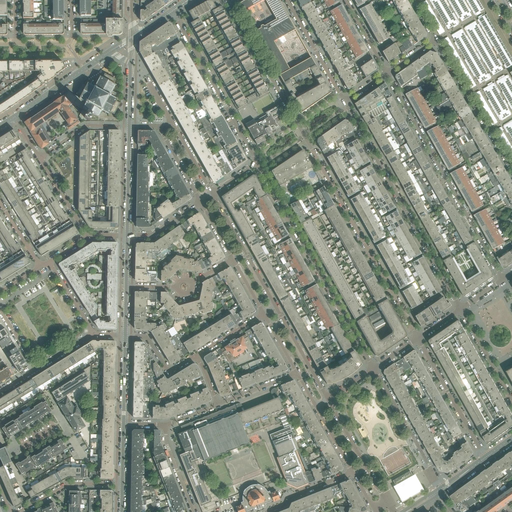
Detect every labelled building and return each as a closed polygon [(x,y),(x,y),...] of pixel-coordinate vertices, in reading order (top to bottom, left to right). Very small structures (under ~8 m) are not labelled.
[(143,21),(157,12),(151,3),(149,1),(148,0),(146,0),(144,2),(143,3),(141,3),(140,20),(143,21)] [(157,12),(173,0),(154,0),(153,1),(154,2),(151,3),(157,12)] [(269,91),(247,51),(222,6),(220,7),(219,6),(216,8),(211,0),(206,0),(188,10),(193,20),(190,22),(191,23),(189,24),(212,65),(237,110),(248,103),(245,99),(244,100),(227,69),(233,65),(230,60),(229,61),(228,59),(223,62),(222,59),(228,56),(225,51),(219,54),(198,18),(211,10),(232,47),(226,51),(228,56),(229,55),(230,57),(235,54),(237,56),(231,60),(233,64),(239,61),(257,92),(256,93),(258,98),(269,91)] [(244,0),(239,3),(239,4),(243,12),(244,11),(263,0),(264,0),(276,20),(286,14),(284,9),(278,0),(244,0)] [(340,3),(338,0),(331,0),(326,4),(328,8),(332,6),(333,7),(340,3)] [(411,8),(405,0),(394,0),(392,1),(396,8),(397,9),(400,15),(411,8)] [(91,16),(91,9),(91,2),(80,2),(80,9),(80,16),(81,16),(91,16)] [(318,14),(317,11),(322,8),(319,4),(315,6),(317,9),(316,9),(313,5),(312,6),(311,3),(301,8),(309,22),(318,17),(317,14),(318,14)] [(333,16),(344,9),(343,7),(343,8),(341,4),(334,8),(334,9),(330,12),(332,15),(330,16),(331,18),(333,17),(333,16)] [(362,14),(373,8),(372,7),(370,4),(366,6),(365,5),(358,9),(359,12),(360,12),(362,14)] [(63,16),(63,13),(63,10),(63,9),(63,7),(53,7),(53,20),(56,20),(59,20),(61,20),(62,20),(63,20),(63,17),(63,16)] [(375,12),(373,9),(375,8),(374,7),(372,7),(373,8),(362,14),(363,17),(362,17),(363,19),(375,12)] [(419,22),(415,16),(411,8),(400,15),(398,16),(401,21),(399,22),(400,24),(402,23),(404,22),(408,28),(419,22)] [(335,20),(347,14),(345,12),(344,10),(344,9),(333,16),(333,17),(335,20)] [(377,17),(377,16),(375,12),(363,19),(364,21),(365,20),(366,23),(377,17)] [(295,29),(286,14),(276,20),(264,26),(273,42),(274,42),(295,30),(295,29)] [(337,24),(349,18),(348,16),(347,16),(346,14),(347,14),(335,20),(337,24),(335,25),(336,26),(338,25),(337,24)] [(380,21),(378,17),(380,16),(379,15),(377,16),(377,17),(366,23),(368,25),(367,26),(368,27),(380,21)] [(329,29),(325,22),(323,23),(321,19),(320,19),(318,17),(309,22),(317,36),(326,31),(329,29)] [(340,29),(351,22),(350,20),(348,18),(349,18),(337,24),(338,25),(340,29)] [(122,31),(122,20),(113,20),(112,20),(107,20),(106,20),(105,20),(106,24),(106,35),(117,35),(122,31)] [(382,25),(382,24),(380,21),(368,27),(369,29),(370,29),(371,31),(382,25)] [(342,33),(354,26),(352,24),(351,22),(340,29),(342,32),(340,33),(341,34),(342,33)] [(426,34),(422,29),(419,22),(408,28),(410,33),(408,34),(409,35),(406,36),(407,38),(409,42),(412,46),(416,43),(425,37),(426,34)] [(385,29),(383,26),(384,25),(383,23),(382,24),(382,25),(371,31),(372,34),(373,36),(385,29)] [(180,42),(176,34),(170,24),(167,24),(140,43),(140,52),(144,59),(154,53),(159,50),(162,52),(173,45),(180,42)] [(289,70),(274,42),(273,42),(264,26),(263,26),(263,25),(262,25),(261,26),(260,27),(260,28),(261,28),(254,32),(255,32),(284,83),(289,80),(293,78),(305,71),(309,69),(315,65),(311,57),(310,58),(289,70)] [(344,37),(356,30),(355,28),(354,29),(353,26),(354,26),(342,33),(344,37)] [(376,40),(387,33),(385,29),(373,36),(374,37),(376,40)] [(356,30),(344,37),(346,40),(344,41),(345,43),(347,42),(347,41),(358,35),(357,33),(355,31),(356,30)] [(331,37),(328,32),(327,33),(326,31),(317,36),(325,49),(334,44),(332,42),(333,41),(331,37)] [(389,38),(387,34),(389,33),(388,32),(387,33),(376,40),(377,42),(377,43),(378,44),(389,38)] [(349,45),(361,39),(360,37),(359,37),(358,35),(347,41),(347,42),(349,45)] [(412,46),(409,42),(407,38),(404,40),(406,44),(409,48),(412,46)] [(351,49),(363,43),(362,41),(361,41),(360,39),(361,39),(349,45),(351,49),(349,50),(350,51),(352,50),(351,49)] [(404,40),(403,40),(400,42),(403,46),(405,51),(409,48),(406,44),(404,40)] [(188,56),(180,43),(174,47),(172,48),(173,50),(170,52),(173,57),(169,59),(170,61),(169,64),(170,65),(175,62),(175,61),(178,60),(179,60),(188,56)] [(354,54),(365,47),(364,45),(363,43),(351,49),(352,50),(354,54)] [(341,55),(336,46),(335,47),(334,44),(325,49),(332,63),(341,58),(340,55),(341,55)] [(400,54),(396,46),(394,44),(390,47),(396,57),(396,56),(400,54)] [(170,52),(173,50),(172,48),(174,47),(173,45),(162,52),(164,55),(165,56),(166,59),(168,58),(166,54),(170,52)] [(356,58),(367,52),(368,51),(367,49),(366,50),(365,47),(354,54),(356,58)] [(396,57),(390,47),(386,49),(392,60),(392,59),(396,57)] [(392,60),(386,49),(382,52),(388,62),(392,60)] [(437,62),(436,60),(436,58),(439,57),(437,54),(431,52),(420,60),(422,63),(423,65),(422,65),(424,68),(425,70),(423,72),(424,73),(431,69),(434,64),(437,62)] [(167,64),(165,60),(166,59),(165,56),(159,59),(157,55),(155,56),(154,53),(144,59),(151,73),(167,64)] [(346,64),(352,60),(348,54),(345,56),(346,58),(342,60),(341,58),(332,63),(340,76),(349,71),(347,69),(349,68),(346,64)] [(194,66),(191,62),(188,56),(179,60),(178,60),(175,61),(175,62),(176,63),(177,63),(181,71),(180,71),(181,73),(184,72),(194,66)] [(448,73),(439,57),(436,58),(436,60),(437,62),(434,64),(431,69),(424,73),(426,77),(435,71),(436,73),(435,74),(438,79),(448,73)] [(377,68),(374,62),(372,59),(368,62),(373,73),(377,70),(377,68)] [(424,68),(422,65),(423,65),(422,63),(420,60),(412,65),(417,73),(417,72),(421,70),(424,68)] [(57,76),(56,75),(65,69),(63,62),(52,62),(24,62),(24,70),(25,77),(25,79),(29,85),(34,92),(57,76)] [(373,73),(368,62),(364,65),(370,75),(373,73)] [(169,80),(173,78),(172,75),(169,77),(167,73),(170,71),(172,74),(174,73),(174,72),(176,71),(175,69),(173,70),(171,67),(170,65),(169,64),(168,65),(167,64),(151,73),(159,86),(169,80)] [(326,97),(327,96),(328,95),(331,93),(315,65),(309,69),(319,86),(296,99),(293,93),(296,92),(289,80),(284,83),(301,114),(304,112),(305,111),(306,111),(307,110),(308,109),(314,105),(315,104),(316,104),(317,103),(318,102),(323,98),(325,98),(326,97)] [(370,75),(364,65),(360,68),(361,71),(365,78),(370,75)] [(417,73),(412,65),(408,68),(414,78),(418,76),(416,73),(417,73)] [(200,78),(197,72),(194,66),(184,72),(185,73),(183,74),(188,83),(189,84),(200,78)] [(414,78),(408,68),(404,71),(410,81),(414,78)] [(0,105),(2,104),(6,102),(10,99),(14,96),(18,93),(21,91),(25,88),(29,85),(25,79),(25,77),(24,70),(19,70),(14,70),(9,70),(4,70),(0,70),(0,105)] [(297,83),(309,77),(305,71),(293,78),(297,83)] [(356,82),(354,77),(356,76),(360,82),(362,80),(358,72),(355,74),(353,72),(350,74),(349,71),(340,76),(347,89),(349,89),(356,85),(355,82),(356,82)] [(410,81),(404,71),(400,74),(406,84),(410,81)] [(456,86),(452,79),(448,73),(438,79),(446,92),(456,86)] [(68,93),(65,95),(65,96),(71,105),(73,104),(82,110),(79,116),(82,121),(83,121),(83,120),(84,118),(85,119),(90,121),(93,116),(98,118),(99,118),(98,117),(99,115),(100,115),(101,115),(100,114),(101,112),(102,112),(102,111),(105,113),(105,114),(106,113),(108,114),(108,115),(109,115),(110,113),(114,115),(114,114),(115,111),(118,107),(119,104),(120,104),(116,101),(118,99),(117,98),(116,99),(114,98),(116,94),(112,91),(113,89),(114,89),(115,89),(114,88),(115,86),(116,86),(116,85),(114,84),(116,80),(115,80),(110,77),(105,75),(105,74),(104,74),(102,78),(100,76),(99,77),(100,78),(99,80),(98,80),(97,80),(98,81),(97,83),(93,81),(91,85),(88,84),(88,83),(86,85),(82,83),(82,84),(81,87),(79,91),(77,94),(76,97),(75,97),(74,96),(68,93)] [(406,84),(400,74),(397,76),(397,78),(402,87),(406,84)] [(174,87),(178,85),(174,78),(173,78),(169,80),(159,86),(167,100),(177,95),(175,91),(176,91),(174,87)] [(198,96),(207,91),(208,91),(200,78),(189,84),(194,94),(197,93),(198,94),(195,96),(196,98),(198,97),(198,96)] [(390,90),(386,84),(381,87),(384,93),(390,90)] [(29,85),(25,88),(30,94),(34,92),(29,85)] [(464,100),(460,93),(460,92),(456,86),(446,92),(432,100),(436,107),(441,105),(442,104),(443,104),(438,107),(441,113),(447,110),(445,107),(448,105),(450,108),(454,106),(464,100)] [(384,93),(381,87),(376,91),(379,96),(384,93)] [(25,88),(21,91),(26,97),(30,94),(25,88)] [(409,99),(420,93),(421,93),(422,92),(422,91),(420,92),(418,88),(407,95),(406,95),(407,97),(408,97),(409,99)] [(395,100),(394,98),(393,97),(390,90),(384,93),(390,104),(392,108),(398,105),(395,100)] [(21,91),(18,93),(22,100),(26,97),(21,91)] [(211,97),(207,91),(198,96),(198,97),(196,98),(201,107),(203,106),(201,103),(211,97)] [(379,96),(376,91),(371,94),(374,100),(379,96)] [(18,93),(14,96),(18,103),(22,100),(18,93)] [(411,103),(423,97),(421,93),(420,93),(409,99),(408,99),(410,101),(411,103)] [(374,100),(371,94),(366,97),(369,103),(374,100)] [(184,104),(182,100),(180,96),(178,97),(177,95),(167,100),(174,114),(184,108),(188,106),(186,103),(184,104)] [(14,96),(10,99),(14,105),(18,103),(14,96)] [(28,120),(24,123),(28,128),(31,132),(30,132),(32,135),(41,150),(49,144),(50,144),(52,142),(59,137),(57,135),(51,139),(45,131),(42,125),(46,123),(60,113),(69,126),(78,120),(77,118),(74,113),(75,113),(73,110),(71,111),(68,107),(69,106),(70,108),(73,107),(71,105),(65,96),(62,98),(61,97),(53,103),(54,103),(49,107),(47,108),(45,109),(40,113),(36,115),(36,116),(31,119),(30,118),(28,120)] [(218,110),(214,104),(211,97),(201,103),(203,106),(201,107),(203,110),(197,114),(200,119),(200,120),(218,110)] [(414,107),(425,101),(425,102),(427,101),(426,99),(425,100),(423,97),(411,103),(412,105),(414,107)] [(10,99),(6,102),(10,108),(14,105),(10,99)] [(472,114),(468,107),(464,100),(454,106),(450,109),(452,113),(453,116),(457,113),(458,113),(462,120),(472,114)] [(365,108),(364,106),(361,101),(356,104),(358,109),(361,107),(362,109),(365,108)] [(416,112),(427,105),(425,102),(425,101),(414,107),(413,108),(414,110),(415,109),(416,112)] [(6,102),(2,104),(6,111),(10,108),(6,102)] [(192,115),(188,109),(192,107),(190,104),(188,106),(184,108),(174,114),(183,129),(193,124),(197,121),(199,120),(197,117),(195,118),(193,114),(192,115)] [(390,114),(400,109),(397,105),(398,105),(392,108),(388,110),(390,114)] [(418,116),(430,109),(430,110),(432,109),(431,108),(429,109),(427,105),(416,112),(417,114),(418,116)] [(279,127),(277,123),(280,121),(285,119),(278,106),(265,113),(266,115),(255,122),(254,120),(245,124),(257,145),(265,140),(263,136),(266,134),(268,136),(275,132),(276,131),(275,129),(279,127)] [(370,117),(365,108),(362,109),(361,107),(358,109),(362,115),(364,119),(364,120),(366,123),(372,120),(370,117)] [(393,119),(402,113),(400,109),(390,114),(393,119)] [(421,120),(432,114),(430,110),(430,109),(418,116),(419,118),(421,120)] [(225,122),(222,117),(218,110),(200,120),(203,126),(204,129),(207,132),(225,122)] [(395,123),(404,118),(402,113),(393,119),(395,123)] [(423,124),(434,118),(435,119),(436,118),(436,116),(434,117),(432,114),(421,120),(420,120),(421,122),(422,122),(423,124)] [(480,126),(476,120),(472,114),(462,120),(470,132),(480,126)] [(511,116),(494,128),(511,159),(511,116)] [(378,122),(381,121),(378,117),(376,118),(372,120),(366,123),(366,124),(367,123),(369,127),(378,122)] [(397,127),(407,122),(404,118),(395,123),(397,127)] [(437,122),(435,119),(434,118),(423,124),(424,126),(426,130),(433,126),(432,125),(437,122)] [(69,126),(66,127),(68,131),(69,131),(80,123),(78,120),(69,126)] [(353,132),(347,121),(344,121),(334,128),(339,137),(344,135),(344,134),(345,133),(346,134),(348,137),(349,139),(355,136),(352,132),(353,132)] [(381,126),(383,125),(380,121),(378,122),(369,127),(372,131),(381,126)] [(232,135),(225,122),(207,132),(209,136),(210,139),(211,139),(212,141),(214,140),(217,138),(219,141),(219,142),(219,143),(232,135)] [(400,131),(409,126),(407,122),(397,127),(400,131)] [(197,130),(199,129),(199,128),(198,127),(196,128),(196,127),(195,128),(193,124),(183,129),(190,142),(200,137),(197,132),(198,132),(197,130)] [(374,136),(383,131),(381,126),(372,131),(374,136)] [(402,135),(411,130),(409,126),(400,131),(402,135)] [(430,137),(441,130),(442,131),(443,130),(443,129),(441,130),(439,126),(434,128),(434,127),(427,131),(429,135),(430,137)] [(487,140),(484,134),(480,126),(470,132),(473,137),(470,139),(467,140),(468,142),(469,142),(472,140),(474,139),(478,145),(487,140)] [(342,142),(340,139),(339,137),(334,128),(321,136),(327,146),(338,140),(339,143),(342,142)] [(18,137),(15,131),(14,130),(9,133),(15,143),(20,140),(22,145),(23,144),(19,139),(20,139),(19,137),(18,137)] [(405,139),(414,134),(411,130),(402,135),(405,139)] [(444,134),(442,131),(441,130),(430,137),(431,139),(432,141),(444,134)] [(90,140),(90,131),(80,138),(80,140),(90,141),(90,140)] [(119,141),(119,138),(120,138),(120,133),(118,131),(109,131),(108,144),(106,144),(106,147),(108,147),(120,147),(120,141),(119,141)] [(158,140),(154,132),(138,131),(138,146),(145,146),(145,140),(149,140),(151,144),(158,140)] [(376,140),(385,135),(387,134),(387,133),(385,134),(383,131),(374,136),(376,140)] [(15,143),(9,133),(4,136),(11,146),(15,143)] [(407,144),(416,139),(414,134),(405,139),(407,144)] [(434,145),(446,139),(448,138),(447,137),(446,138),(444,134),(432,141),(434,143),(433,143),(434,145)] [(240,148),(232,135),(219,143),(220,146),(226,156),(240,148)] [(379,144),(388,139),(385,135),(376,140),(379,144)] [(11,146),(4,136),(0,138),(6,148),(11,146)] [(327,146),(321,136),(317,139),(317,142),(324,156),(330,152),(327,147),(327,146)] [(206,145),(203,141),(202,141),(200,137),(190,142),(198,156),(207,150),(205,145),(206,145)] [(381,148),(390,143),(388,139),(379,144),(381,148)] [(409,148),(418,143),(416,139),(407,144),(406,144),(409,148)] [(437,149),(448,143),(446,139),(434,145),(435,145),(436,147),(437,149)] [(166,154),(158,140),(151,144),(149,145),(148,148),(151,146),(154,152),(149,156),(150,157),(150,158),(150,157),(155,154),(158,159),(166,154)] [(348,151),(359,144),(359,142),(358,143),(356,140),(345,146),(348,151)] [(485,158),(495,153),(487,140),(478,145),(480,150),(477,152),(478,154),(472,157),(474,160),(481,156),(480,155),(482,154),(485,158)] [(383,152),(392,147),(390,143),(381,148),(383,152)] [(411,152),(420,147),(418,143),(409,148),(411,152)] [(439,154),(451,147),(448,143),(437,149),(438,151),(438,152),(439,154)] [(350,155),(361,149),(360,146),(359,144),(348,151),(350,154),(350,155)] [(119,156),(119,153),(120,153),(120,147),(108,147),(108,162),(119,162),(119,156)] [(386,157),(395,151),(392,147),(383,152),(386,157)] [(413,157),(423,151),(420,147),(411,152),(413,157)] [(441,158),(453,151),(453,152),(455,151),(454,149),(453,150),(451,147),(439,154),(440,153),(441,156),(440,156),(441,158)] [(246,159),(240,148),(226,156),(228,160),(230,159),(232,162),(231,162),(235,168),(245,162),(246,159)] [(20,159),(29,154),(25,149),(17,154),(20,159)] [(352,159),(364,152),(363,151),(361,149),(350,155),(350,154),(348,155),(349,157),(350,156),(352,159)] [(212,156),(211,154),(210,155),(207,150),(198,156),(205,169),(215,163),(212,159),(217,156),(219,155),(218,153),(215,154),(212,156)] [(279,186),(312,167),(303,151),(302,150),(272,171),(271,172),(279,186)] [(389,160),(398,155),(395,151),(386,157),(386,156),(389,160)] [(416,161),(425,156),(423,151),(413,157),(416,161)] [(444,162),(455,155),(453,152),(453,151),(441,158),(442,158),(443,160),(444,162)] [(328,163),(340,156),(338,152),(326,158),(328,161),(327,161),(328,163)] [(355,163),(366,157),(364,154),(365,154),(364,152),(352,159),(354,162),(355,163)] [(502,165),(499,159),(495,153),(485,158),(480,162),(483,168),(485,167),(489,174),(493,171),(502,165)] [(30,159),(27,155),(29,154),(20,159),(18,160),(21,165),(30,159)] [(174,167),(166,154),(158,159),(156,159),(159,164),(158,165),(161,169),(161,168),(164,173),(174,167)] [(147,162),(147,159),(145,159),(145,155),(144,155),(138,155),(137,172),(148,172),(148,167),(148,165),(147,162)] [(391,165),(400,159),(398,155),(389,160),(391,165)] [(446,166),(458,159),(458,160),(460,159),(459,158),(457,159),(455,155),(444,162),(445,164),(446,166)] [(331,167),(342,160),(343,161),(345,160),(344,159),(342,160),(340,156),(328,163),(329,164),(330,164),(331,167)] [(418,165),(427,160),(425,156),(416,161),(418,165)] [(362,166),(370,162),(368,159),(367,159),(366,157),(355,163),(354,162),(353,163),(353,165),(355,164),(357,168),(362,165),(362,166)] [(24,169),(32,164),(30,159),(21,165),(24,169)] [(393,169),(402,164),(400,159),(391,165),(393,169)] [(456,166),(460,164),(458,160),(458,159),(446,166),(447,166),(450,171),(457,167),(456,166)] [(333,171),(345,165),(343,161),(342,160),(331,167),(333,169),(332,170),(333,171)] [(420,169),(430,164),(427,160),(418,165),(420,169)] [(119,168),(119,162),(108,162),(108,169),(106,170),(105,169),(105,172),(108,172),(108,177),(119,177),(119,171),(119,168)] [(226,174),(223,169),(223,168),(219,169),(218,167),(217,168),(215,163),(205,169),(213,182),(215,183),(226,174)] [(27,174),(35,169),(32,164),(24,169),(27,174)] [(362,176),(373,169),(371,167),(372,166),(370,164),(363,168),(364,169),(359,171),(361,175),(362,176)] [(396,173),(408,166),(407,166),(404,167),(402,164),(393,169),(396,173)] [(423,173),(432,168),(430,164),(420,169),(423,173)] [(336,175),(347,169),(348,170),(349,169),(349,167),(347,168),(345,165),(333,171),(334,173),(335,172),(336,175)] [(510,179),(507,173),(502,165),(493,171),(489,174),(488,174),(495,187),(500,184),(501,184),(510,179)] [(407,172),(405,169),(408,167),(408,166),(396,173),(398,177),(407,172)] [(181,181),(174,167),(164,173),(167,178),(166,178),(168,182),(169,182),(172,187),(181,181)] [(425,177),(434,172),(432,168),(423,173),(425,177)] [(454,178),(465,172),(465,173),(467,172),(466,170),(464,171),(462,168),(458,170),(457,169),(450,173),(454,178)] [(30,179),(38,173),(35,169),(27,174),(30,179)] [(349,173),(348,170),(347,169),(336,175),(337,178),(338,180),(349,173)] [(364,180),(376,173),(375,172),(374,172),(373,169),(362,176),(361,175),(360,176),(360,177),(362,176),(364,180)] [(148,178),(148,173),(148,172),(137,172),(137,188),(148,188),(148,183),(149,183),(149,178),(148,178)] [(400,181),(409,176),(407,172),(398,177),(400,181)] [(428,182),(437,176),(434,172),(425,177),(428,182)] [(456,182),(467,176),(465,173),(465,172),(454,178),(453,178),(454,180),(455,180),(456,182)] [(33,183),(41,178),(38,173),(30,179),(33,183)] [(341,183),(352,177),(352,178),(354,177),(353,175),(351,176),(349,173),(338,180),(339,181),(341,183)] [(367,184),(378,178),(376,175),(377,175),(376,173),(364,180),(366,183),(367,184)] [(0,184),(9,179),(6,174),(5,175),(0,177),(0,184)] [(266,195),(261,186),(255,176),(253,175),(240,184),(246,193),(253,188),(254,190),(254,191),(258,199),(266,195)] [(403,185),(412,180),(409,176),(400,181),(403,185)] [(430,186),(439,181),(437,176),(428,182),(430,186)] [(458,187),(469,180),(470,181),(472,180),(471,179),(469,180),(467,176),(456,182),(455,183),(457,185),(457,184),(458,187)] [(119,183),(119,177),(108,177),(107,192),(119,192),(119,186),(118,186),(118,183),(119,183)] [(342,188),(354,181),(352,178),(352,177),(341,183),(342,186),(341,186),(342,188)] [(35,188),(44,182),(41,178),(33,183),(35,188)] [(369,188),(381,182),(380,180),(379,180),(378,178),(367,184),(366,183),(364,184),(365,186),(367,185),(369,188)] [(11,184),(8,180),(10,179),(9,179),(0,184),(0,186),(2,190),(11,184)] [(511,194),(511,181),(510,179),(501,184),(502,185),(504,190),(499,193),(500,195),(501,195),(504,199),(511,194)] [(405,190),(414,185),(412,180),(403,185),(405,189),(404,190),(405,190)] [(459,189),(461,191),(472,184),(470,181),(469,180),(458,187),(459,189)] [(189,194),(181,181),(172,187),(174,191),(173,192),(176,196),(177,195),(179,200),(189,194)] [(345,192),(357,186),(359,185),(358,184),(356,185),(354,181),(342,188),(343,190),(344,189),(345,192)] [(432,190),(441,185),(439,181),(430,186),(432,190)] [(37,194),(47,187),(44,182),(35,188),(34,189),(37,194)] [(371,193),(382,186),(381,184),(382,183),(381,182),(369,188),(371,192),(371,193)] [(5,194),(13,189),(11,184),(2,190),(5,194)] [(241,212),(246,209),(245,208),(243,209),(241,210),(239,211),(238,212),(236,209),(235,210),(231,204),(246,193),(240,184),(221,197),(245,240),(254,235),(241,212)] [(462,195),(474,189),(475,189),(476,188),(476,187),(474,188),(472,184),(461,191),(460,191),(461,193),(462,193),(463,195),(462,195)] [(407,194),(416,189),(414,185),(405,190),(407,194)] [(435,194),(444,189),(441,185),(432,190),(435,194)] [(359,190),(357,186),(345,192),(347,194),(346,195),(348,198),(355,193),(355,192),(359,190)] [(374,197),(385,190),(384,188),(384,189),(382,186),(371,193),(371,192),(369,193),(370,194),(372,193),(374,197)] [(40,198),(42,197),(50,192),(47,187),(37,194),(40,198)] [(316,197),(326,191),(323,187),(313,193),(316,197)] [(148,193),(148,188),(137,188),(137,203),(148,203),(149,203),(149,200),(149,193),(148,193)] [(8,199),(16,193),(13,189),(5,194),(8,199)] [(409,198),(418,193),(416,189),(407,194),(409,198)] [(437,198),(446,193),(444,189),(435,194),(437,198)] [(465,199),(476,193),(475,189),(474,189),(462,195),(464,197),(465,199)] [(376,201),(387,195),(386,192),(385,190),(374,197),(375,200),(376,201)] [(321,200),(328,196),(326,191),(316,197),(319,202),(321,200)] [(44,202),(53,196),(50,192),(42,197),(44,202)] [(118,201),(118,199),(118,198),(119,198),(119,192),(107,192),(107,207),(119,207),(119,201),(118,201)] [(11,203),(19,198),(16,193),(8,199),(11,203)] [(412,203),(421,197),(418,193),(409,198),(412,203)] [(439,203),(448,197),(446,193),(437,198),(439,203)] [(468,203),(479,197),(476,193),(465,199),(466,201),(468,203)] [(174,210),(189,200),(191,199),(189,194),(179,200),(175,202),(173,200),(171,196),(166,199),(167,200),(168,201),(174,210)] [(352,204),(364,198),(364,199),(366,198),(365,196),(363,197),(361,194),(357,196),(356,195),(349,199),(350,202),(351,202),(352,204)] [(511,194),(504,199),(504,200),(506,203),(503,205),(504,207),(509,204),(510,204),(511,203),(511,194)] [(258,208),(270,201),(268,199),(267,197),(266,195),(258,199),(259,201),(255,203),(258,208)] [(378,205),(390,198),(389,197),(388,197),(387,195),(376,201),(375,200),(374,201),(375,203),(376,202),(378,205)] [(47,206),(56,201),(53,196),(44,202),(47,206)] [(323,205),(331,200),(328,196),(321,200),(323,205)] [(414,207),(423,202),(421,197),(412,203),(414,207)] [(442,207),(451,202),(448,197),(439,203),(442,207)] [(470,208),(481,201),(482,202),(483,201),(483,200),(481,201),(479,197),(468,203),(467,204),(468,206),(469,205),(470,208)] [(14,208),(22,203),(19,198),(11,203),(14,208)] [(354,209),(366,202),(364,199),(364,198),(352,204),(354,207),(353,207),(354,209)] [(381,209),(392,203),(390,200),(391,200),(390,198),(378,205),(380,208),(381,209)] [(301,205),(303,204),(300,200),(298,201),(290,205),(293,210),(301,205)] [(324,211),(334,205),(331,200),(323,205),(321,206),(324,211)] [(50,211),(58,206),(56,201),(47,206),(50,211)] [(163,218),(174,210),(168,201),(164,204),(164,203),(160,206),(161,206),(157,209),(157,210),(163,218)] [(260,212),(272,205),(271,203),(270,204),(269,201),(270,201),(258,208),(260,211),(260,212)] [(479,208),(484,206),(482,202),(481,201),(470,208),(471,210),(471,209),(473,213),(480,209),(479,208)] [(357,213),(368,206),(369,207),(371,206),(370,205),(368,206),(366,202),(354,209),(355,211),(356,210),(357,213)] [(416,211),(425,206),(423,202),(414,207),(416,211)] [(445,211),(454,205),(453,205),(451,202),(442,207),(444,211),(445,211)] [(17,213),(25,207),(22,203),(14,208),(17,213)] [(148,219),(148,203),(137,203),(136,219),(148,219)] [(388,212),(396,208),(394,205),(393,205),(392,203),(381,209),(380,208),(378,209),(379,211),(381,210),(383,214),(387,211),(388,212)] [(163,218),(157,210),(157,209),(154,205),(153,205),(153,208),(153,211),(153,216),(153,218),(153,219),(156,223),(163,218)] [(262,216),(274,209),(273,208),(271,206),(272,205),(260,212),(260,211),(258,212),(259,213),(260,213),(262,216)] [(303,210),(301,205),(293,210),(295,214),(303,210)] [(366,263),(362,255),(359,250),(354,241),(351,236),(349,232),(346,228),(347,228),(344,223),(339,215),(339,214),(339,215),(336,210),(336,209),(334,205),(324,211),(327,218),(329,217),(355,264),(353,266),(354,268),(351,270),(352,273),(358,270),(374,297),(373,298),(377,305),(387,299),(385,295),(384,295),(381,290),(382,290),(381,289),(377,282),(374,277),(369,268),(366,263)] [(447,215),(456,210),(454,205),(445,211),(447,215)] [(53,216),(61,210),(58,206),(50,211),(53,216)] [(359,217),(371,211),(369,207),(368,206),(357,213),(359,215),(358,216),(359,217)] [(419,215),(428,210),(425,206),(416,211),(419,215)] [(20,217),(28,212),(25,207),(17,213),(20,217)] [(265,220),(277,214),(275,212),(274,210),(274,209),(262,216),(264,220),(265,220)] [(477,220),(488,214),(489,214),(490,213),(490,212),(488,213),(486,209),(481,212),(481,211),(474,214),(476,218),(475,218),(477,220)] [(58,219),(66,214),(66,213),(64,214),(61,210),(53,216),(56,220),(58,219)] [(306,214),(303,210),(295,214),(298,219),(306,214)] [(388,222),(399,216),(397,213),(398,213),(396,210),(389,214),(389,215),(385,217),(387,221),(388,222)] [(421,219),(430,214),(428,210),(419,215),(421,219)] [(449,219),(458,214),(456,210),(447,215),(449,219)] [(362,221),(373,215),(373,216),(375,215),(374,213),(373,214),(371,211),(359,217),(360,219),(362,221)] [(22,222),(31,217),(28,212),(20,217),(22,222)] [(185,229),(194,225),(203,219),(200,214),(198,213),(182,225),(185,229)] [(61,224),(69,219),(66,214),(58,219),(61,224)] [(267,224),(279,218),(278,216),(277,216),(276,214),(277,214),(265,220),(264,220),(263,220),(264,222),(265,221),(267,224)] [(308,219),(306,214),(298,219),(300,223),(308,219)] [(363,310),(333,258),(315,225),(312,220),(319,216),(318,214),(317,214),(314,216),(311,218),(308,219),(300,223),(303,228),(305,232),(305,233),(306,233),(310,241),(313,246),(318,255),(320,260),(321,259),(326,268),(325,268),(328,273),(333,281),(335,286),(336,286),(341,295),(340,295),(343,300),(348,308),(351,313),(351,314),(351,313),(356,321),(365,316),(367,315),(369,313),(366,308),(363,310)] [(423,223),(432,218),(430,214),(421,219),(423,223)] [(452,223),(461,218),(458,214),(449,219),(452,223)] [(491,218),(489,214),(488,214),(477,220),(478,222),(479,224),(491,218)] [(364,226),(375,219),(373,216),(373,215),(362,221),(363,224),(364,226)] [(390,226),(402,219),(401,218),(400,218),(399,216),(388,222),(387,221),(385,222),(386,224),(388,222),(390,226)] [(25,226),(34,221),(31,217),(22,222),(25,226)] [(270,229),(281,222),(280,220),(278,218),(279,218),(267,224),(269,228),(270,229)] [(426,228),(435,223),(432,218),(423,223),(426,228)] [(454,227),(463,222),(461,218),(452,223),(454,227)] [(482,229),(493,222),(493,223),(495,222),(494,220),(493,221),(491,218),(479,224),(481,226),(480,227),(481,229),(482,228),(482,229)] [(148,224),(148,219),(136,219),(136,227),(149,228),(150,227),(150,224),(148,224)] [(210,232),(207,226),(203,219),(194,225),(196,229),(188,233),(190,235),(191,235),(194,233),(196,231),(198,234),(199,233),(201,237),(210,232)] [(367,229),(378,223),(378,224),(380,223),(379,221),(377,222),(375,219),(364,226),(364,227),(365,227),(367,229)] [(392,230),(404,224),(402,221),(403,221),(402,219),(390,226),(392,229),(392,230)] [(28,231),(37,226),(34,221),(25,226),(28,231)] [(272,233),(284,226),(283,224),(282,225),(281,222),(270,229),(269,228),(267,229),(268,230),(270,229),(272,233)] [(456,231),(465,226),(463,222),(454,227),(456,231)] [(484,233),(495,226),(493,223),(493,222),(482,229),(483,231),(484,233)] [(79,233),(74,226),(74,225),(73,224),(72,223),(72,224),(67,226),(74,236),(79,233)] [(368,234),(380,227),(378,224),(378,223),(367,229),(368,232),(367,232),(368,234)] [(428,232),(437,227),(435,223),(426,228),(428,232)] [(395,234),(407,228),(406,226),(405,226),(404,224),(392,230),(392,229),(390,230),(391,232),(393,231),(395,234)] [(188,233),(185,229),(182,225),(179,227),(186,236),(187,238),(190,236),(190,235),(188,233)] [(29,237),(38,232),(40,231),(37,226),(28,231),(31,235),(29,236),(29,237)] [(74,236),(67,226),(63,229),(69,239),(74,236)] [(274,237),(286,230),(285,228),(284,229),(283,227),(284,226),(272,233),(274,236),(274,237)] [(459,236),(468,231),(465,226),(456,231),(459,236)] [(487,237),(498,231),(500,230),(499,229),(497,230),(495,226),(484,233),(485,235),(486,237),(487,237)] [(179,240),(186,236),(179,227),(167,235),(173,245),(177,242),(178,243),(180,242),(180,241),(179,240)] [(371,238),(382,232),(383,232),(385,231),(384,230),(382,231),(380,227),(368,234),(369,236),(370,235),(371,238)] [(430,236),(439,231),(437,227),(428,232),(430,236)] [(397,239),(408,232),(407,230),(407,229),(407,228),(395,234),(397,238),(397,239)] [(69,239),(63,229),(58,232),(65,242),(69,239)] [(289,236),(286,231),(286,230),(274,237),(274,236),(272,237),(273,239),(275,238),(277,241),(281,239),(282,240),(289,236)] [(0,238),(2,241),(10,236),(7,231),(0,235),(0,238)] [(433,240),(442,235),(439,231),(430,236),(433,240)] [(461,240),(470,235),(468,231),(459,236),(461,240)] [(488,241),(500,235),(498,231),(487,237),(488,239),(487,239),(488,241)] [(32,241),(40,236),(38,232),(29,237),(32,242),(33,242),(32,241)] [(65,242),(58,232),(54,235),(60,245),(65,242)] [(217,245),(214,239),(210,232),(201,237),(203,242),(202,242),(203,242),(194,247),(195,249),(199,247),(204,244),(205,247),(206,246),(208,250),(217,245)] [(385,236),(383,232),(382,232),(371,238),(373,240),(372,241),(374,244),(381,239),(381,238),(385,236)] [(399,243),(411,236),(410,234),(410,235),(408,232),(397,239),(397,238),(395,239),(396,240),(398,239),(399,243)] [(60,245),(54,235),(49,238),(55,248),(60,245)] [(167,249),(173,245),(167,235),(154,244),(162,256),(163,256),(167,253),(168,255),(170,254),(167,249)] [(247,243),(256,239),(254,235),(245,240),(247,243)] [(435,244),(444,239),(442,235),(433,240),(435,244)] [(463,244),(472,239),(470,235),(461,240),(463,244)] [(491,245),(502,239),(503,240),(505,238),(504,237),(502,238),(500,235),(488,241),(489,241),(490,243),(491,245)] [(5,246),(13,240),(10,236),(2,241),(5,246)] [(402,247),(413,241),(411,238),(412,238),(411,236),(399,243),(401,246),(402,247)] [(55,248),(49,238),(45,241),(51,251),(55,248)] [(281,249),(292,243),(289,238),(283,242),(283,243),(279,245),(281,249)] [(250,247),(258,243),(256,239),(247,243),(250,247)] [(437,249),(447,243),(444,239),(435,244),(437,249)] [(467,247),(475,243),(472,239),(463,244),(466,248),(467,247)] [(494,250),(505,243),(503,240),(502,239),(491,245),(492,247),(492,248),(493,250),(494,249),(494,250)] [(8,250),(18,244),(18,243),(16,245),(13,240),(5,246),(8,250)] [(378,250),(390,244),(390,245),(392,244),(391,242),(389,243),(387,240),(383,242),(382,241),(375,245),(376,248),(377,248),(378,250)] [(51,251),(45,241),(40,244),(46,254),(51,251)] [(404,251),(416,244),(415,243),(414,243),(413,241),(402,247),(401,246),(400,247),(400,249),(402,248),(404,251)] [(98,251),(98,243),(93,243),(88,246),(93,255),(98,252),(98,251)] [(118,256),(118,244),(117,243),(102,243),(101,243),(98,243),(98,251),(106,251),(106,256),(107,256),(118,256)] [(162,256),(154,244),(137,243),(136,245),(136,252),(147,252),(149,252),(150,252),(152,254),(156,256),(159,258),(162,256)] [(261,248),(259,244),(258,243),(250,247),(251,248),(250,248),(253,253),(261,248)] [(284,254),(295,247),(294,245),(293,243),(292,243),(281,249),(279,250),(280,251),(282,250),(284,254)] [(440,253),(449,248),(447,243),(437,249),(440,253)] [(464,297),(487,282),(494,277),(475,243),(467,247),(482,273),(467,283),(452,257),(444,261),(464,297)] [(11,255),(21,249),(18,244),(8,250),(11,255)] [(46,254),(40,244),(36,246),(35,246),(36,247),(35,248),(36,249),(37,249),(41,257),(46,254)] [(392,248),(390,245),(390,244),(378,250),(380,253),(379,253),(380,255),(392,248)] [(407,255),(418,249),(416,246),(417,246),(416,244),(404,251),(406,255),(407,255)] [(224,257),(221,252),(217,245),(208,250),(211,255),(208,257),(203,260),(202,258),(202,259),(201,260),(204,264),(206,268),(223,258),(224,257)] [(81,263),(93,255),(88,246),(83,249),(82,250),(81,251),(80,251),(75,254),(81,263)] [(286,258),(298,251),(297,251),(296,249),(295,247),(284,254),(286,257),(286,258)] [(255,257),(263,252),(261,248),(253,253),(255,257)] [(383,259),(394,252),(395,253),(396,252),(396,251),(394,252),(392,248),(380,255),(381,257),(382,256),(383,259)] [(442,257),(451,252),(449,248),(440,253),(442,257)] [(414,258),(421,254),(420,251),(419,252),(418,249),(407,255),(406,255),(404,256),(405,257),(407,256),(409,260),(413,257),(414,258)] [(288,262),(300,255),(300,256),(298,253),(299,253),(298,251),(286,258),(286,257),(284,258),(285,259),(286,258),(288,262)] [(147,267),(147,252),(136,252),(135,267),(147,267)] [(266,256),(265,256),(263,252),(255,257),(257,261),(266,256)] [(385,263),(397,257),(395,253),(394,252),(383,259),(385,261),(384,262),(385,263)] [(452,257),(454,256),(451,252),(442,257),(444,261),(452,257)] [(30,264),(26,256),(25,254),(24,253),(23,253),(24,254),(19,257),(26,267),(30,264)] [(81,263),(75,254),(67,259),(67,260),(66,260),(65,261),(64,261),(59,264),(59,265),(65,275),(71,272),(69,269),(68,269),(68,268),(69,267),(68,266),(72,264),(73,264),(74,264),(76,263),(77,263),(78,263),(79,264),(81,263)] [(202,270),(198,262),(197,261),(195,262),(194,262),(194,260),(193,260),(195,254),(192,254),(192,257),(190,257),(190,259),(189,259),(189,260),(186,259),(184,269),(195,272),(196,274),(202,270)] [(511,264),(511,262),(507,254),(503,257),(509,267),(511,264)] [(268,260),(270,259),(267,255),(265,256),(266,256),(257,261),(259,265),(268,260)] [(291,266),(302,260),(301,258),(301,257),(300,255),(288,262),(290,265),(291,266)] [(117,263),(118,256),(107,256),(107,271),(117,272),(117,266),(117,265),(117,263)] [(184,269),(186,259),(183,259),(183,258),(176,256),(170,261),(171,262),(169,264),(176,271),(178,269),(181,269),(184,269)] [(414,268),(425,262),(423,259),(424,259),(422,256),(415,260),(415,261),(411,263),(413,267),(414,268)] [(26,267),(19,257),(15,259),(21,269),(26,267)] [(388,267),(399,261),(399,262),(401,261),(400,259),(399,260),(397,257),(385,263),(386,265),(388,267)] [(509,267),(503,257),(499,259),(504,268),(506,269),(509,267)] [(21,269),(15,259),(10,262),(16,272),(21,269)] [(206,268),(204,264),(201,260),(198,262),(202,270),(206,268)] [(262,269),(270,264),(268,260),(259,265),(262,269)] [(293,270),(305,264),(304,262),(303,262),(302,260),(291,266),(290,265),(289,266),(289,268),(291,267),(293,270)] [(401,265),(399,262),(399,261),(388,267),(389,270),(389,272),(401,265)] [(16,272),(10,262),(6,265),(12,275),(16,272)] [(416,272),(428,265),(427,264),(426,264),(425,262),(414,268),(413,267),(411,268),(412,269),(414,269),(416,272)] [(176,271),(169,264),(167,266),(166,265),(163,268),(163,269),(164,270),(163,271),(161,271),(161,272),(161,281),(168,282),(168,280),(176,271)] [(272,268),(270,264),(262,269),(264,273),(272,268)] [(295,275),(307,268),(306,266),(304,264),(305,264),(293,270),(295,274),(295,275)] [(12,275),(6,265),(1,268),(7,278),(12,275)] [(392,275),(404,269),(404,270),(406,269),(405,267),(403,269),(401,265),(389,272),(390,273),(391,273),(392,275)] [(418,276),(429,270),(428,267),(429,267),(428,265),(416,272),(418,275),(418,276)] [(147,272),(147,267),(135,267),(135,280),(136,281),(156,281),(157,275),(154,275),(152,275),(148,274),(148,272),(147,272)] [(275,273),(277,271),(274,267),(272,268),(264,273),(266,277),(275,273)] [(237,280),(233,273),(231,269),(229,268),(218,274),(221,280),(224,279),(227,285),(237,280)] [(298,279),(309,272),(308,270),(307,268),(295,275),(295,274),(293,275),(294,276),(296,275),(298,279)] [(394,280),(406,273),(404,270),(404,269),(392,275),(394,278),(393,278),(394,280)] [(79,279),(74,271),(74,270),(71,272),(65,275),(68,280),(69,281),(70,282),(70,283),(73,288),(82,282),(82,284),(85,282),(82,277),(79,279)] [(421,280),(432,274),(432,272),(431,272),(429,270),(418,276),(418,275),(416,276),(417,278),(419,277),(421,280)] [(117,278),(117,272),(107,271),(107,276),(107,280),(107,281),(107,286),(117,286),(117,281),(117,280),(117,278)] [(300,283),(311,277),(312,276),(311,274),(310,275),(309,272),(298,279),(300,282),(300,283)] [(277,277),(275,273),(266,277),(269,281),(277,277)] [(397,284),(408,278),(409,278),(411,277),(410,276),(408,277),(406,273),(394,280),(395,282),(396,281),(397,284)] [(423,285),(434,278),(433,276),(433,275),(432,274),(421,280),(423,284),(423,285)] [(271,286),(279,281),(277,277),(269,281),(271,286)] [(314,282),(311,277),(300,283),(300,282),(298,283),(299,285),(301,284),(303,287),(307,285),(307,286),(314,282)] [(217,287),(215,284),(212,278),(207,280),(213,290),(215,289),(214,288),(217,287)] [(407,284),(411,282),(409,278),(408,278),(397,284),(399,286),(398,287),(400,290),(407,285),(407,284)] [(425,289),(437,282),(436,280),(436,281),(434,278),(423,285),(423,284),(421,285),(422,286),(423,285),(425,289)] [(211,291),(213,290),(207,280),(202,284),(203,285),(200,298),(211,300),(213,293),(212,292),(211,292),(211,291)] [(244,293),(241,286),(237,280),(227,285),(226,286),(228,291),(221,295),(222,297),(219,298),(218,299),(219,300),(224,298),(232,293),(235,298),(244,293)] [(273,290),(282,285),(279,281),(271,286),(273,290)] [(90,295),(82,284),(82,282),(73,288),(76,293),(77,294),(78,295),(78,296),(81,301),(90,295)] [(428,293),(439,287),(437,284),(438,284),(437,282),(425,289),(427,292),(428,293)] [(307,295),(318,289),(315,284),(308,287),(309,288),(305,291),(307,295)] [(276,294),(284,289),(282,285),(273,290),(276,294)] [(117,293),(117,286),(107,286),(107,301),(117,301),(117,296),(116,295),(116,293),(117,293)] [(404,296),(415,290),(416,291),(418,290),(417,288),(415,289),(413,286),(409,288),(408,287),(400,291),(402,294),(403,294),(404,296)] [(430,297),(442,291),(441,289),(440,289),(439,287),(428,293),(427,292),(426,293),(426,295),(428,294),(430,297)] [(278,298),(286,293),(284,289),(276,294),(278,298)] [(309,300),(321,293),(319,291),(320,291),(319,289),(318,289),(307,295),(305,296),(306,297),(308,296),(309,300)] [(418,294),(416,291),(415,290),(404,296),(406,299),(405,299),(406,301),(418,294)] [(156,303),(156,293),(136,292),(135,294),(135,306),(146,307),(146,299),(151,299),(151,302),(156,303)] [(168,312),(176,304),(167,295),(167,293),(161,293),(160,304),(163,304),(164,305),(163,306),(168,312)] [(252,306),(248,299),(244,293),(235,298),(236,301),(235,302),(236,304),(233,306),(234,307),(237,305),(238,305),(242,311),(252,306)] [(280,302),(291,296),(289,293),(288,293),(287,294),(286,293),(278,298),(280,302)] [(312,304),(323,297),(322,295),(321,293),(309,300),(311,303),(312,304)] [(409,305),(420,298),(421,299),(422,298),(422,297),(420,298),(418,294),(406,301),(407,303),(408,302),(409,305)] [(97,307),(90,295),(81,301),(84,306),(85,306),(86,307),(86,308),(89,314),(92,312),(93,311),(97,309),(97,307)] [(291,301),(289,298),(291,297),(291,296),(280,302),(283,306),(291,301)] [(314,308),(326,301),(325,302),(324,299),(325,299),(323,297),(312,304),(311,303),(310,304),(310,305),(312,304),(314,308)] [(211,311),(212,303),(210,303),(211,300),(200,298),(200,300),(199,301),(196,302),(199,313),(202,312),(203,314),(211,311)] [(423,303),(421,299),(420,298),(409,305),(410,307),(410,308),(411,310),(423,303)] [(394,345),(405,338),(406,337),(407,335),(387,299),(377,305),(392,331),(391,333),(380,341),(365,316),(356,321),(375,356),(377,357),(391,347),(394,345)] [(451,306),(449,303),(447,304),(445,300),(440,303),(445,310),(449,308),(449,307),(451,306)] [(117,308),(117,301),(107,301),(106,316),(110,316),(116,317),(117,313),(117,311),(116,310),(116,309),(116,308),(117,308)] [(294,307),(292,302),(291,301),(283,306),(284,307),(283,307),(286,311),(294,307)] [(317,312),(328,305),(328,306),(326,304),(327,303),(326,301),(314,308),(316,311),(317,312)] [(199,313),(196,302),(182,306),(185,317),(199,313)] [(445,310),(440,303),(436,306),(441,313),(445,310)] [(185,317),(182,306),(179,307),(178,306),(176,304),(168,312),(174,319),(173,319),(172,321),(170,321),(173,326),(176,319),(185,317)] [(319,316),(331,310),(330,310),(329,308),(329,307),(328,305),(317,312),(316,311),(314,312),(315,314),(317,313),(319,316)] [(145,315),(146,307),(135,306),(134,321),(146,321),(148,321),(148,315),(145,315)] [(237,323),(254,313),(255,311),(252,306),(242,311),(239,313),(236,315),(233,317),(237,323)] [(368,317),(378,311),(375,306),(373,307),(374,309),(369,313),(367,315),(368,317)] [(441,313),(436,306),(432,308),(437,316),(437,315),(441,313)] [(288,316),(296,311),(294,307),(286,311),(288,316)] [(437,316),(432,308),(428,311),(433,319),(433,318),(437,316)] [(233,317),(230,312),(229,310),(226,312),(228,316),(234,325),(237,323),(233,317)] [(321,320),(333,314),(332,314),(331,312),(332,312),(331,310),(319,316),(321,320)] [(290,320),(299,315),(296,311),(288,316),(290,320)] [(433,319),(428,311),(425,314),(429,321),(433,319)] [(371,322),(381,316),(379,312),(369,318),(371,322)] [(324,325),(335,318),(334,316),(333,314),(321,320),(319,321),(320,322),(322,321),(324,325)] [(429,321),(425,314),(421,316),(425,324),(425,323),(429,321)] [(293,324),(301,319),(299,315),(290,320),(293,324)] [(116,329),(116,317),(110,316),(110,320),(110,322),(109,322),(109,323),(105,323),(105,322),(104,322),(104,321),(100,321),(99,319),(97,320),(94,322),(98,329),(100,329),(106,329),(107,329),(108,329),(109,329),(115,330),(116,329)] [(234,325),(228,316),(216,324),(221,333),(234,325)] [(425,324),(421,316),(416,319),(420,326),(425,324)] [(339,324),(338,322),(337,322),(336,320),(335,318),(324,325),(326,329),(330,327),(331,328),(338,324),(339,324)] [(295,328),(303,323),(301,319),(293,324),(295,328)] [(151,332),(163,324),(162,321),(157,324),(153,324),(146,324),(146,321),(134,321),(134,329),(135,330),(150,330),(151,332)] [(465,332),(463,328),(459,321),(458,321),(452,325),(454,329),(456,333),(458,336),(465,332)] [(221,333),(216,324),(210,327),(208,322),(205,324),(207,326),(202,329),(203,331),(209,341),(221,333)] [(256,336),(266,331),(262,324),(260,323),(251,328),(251,329),(245,332),(250,340),(256,336)] [(297,332),(306,328),(303,323),(295,328),(297,332)] [(155,338),(167,331),(163,324),(151,332),(155,338)] [(333,333),(341,328),(339,324),(338,324),(338,325),(331,329),(330,329),(333,333)] [(456,333),(454,329),(452,325),(448,328),(452,336),(456,333)] [(209,341),(203,331),(202,329),(196,333),(193,326),(191,327),(193,331),(195,334),(196,334),(196,335),(190,339),(196,348),(209,341)] [(300,336),(308,332),(306,328),(297,332),(300,336)] [(335,337),(343,333),(341,328),(333,333),(335,337)] [(452,336),(448,328),(444,331),(448,338),(452,336)] [(0,342),(10,337),(4,329),(0,331),(0,342)] [(181,340),(179,336),(178,334),(172,338),(167,331),(155,338),(163,351),(181,340)] [(273,344),(269,337),(266,331),(256,336),(263,350),(273,344)] [(448,338),(444,331),(439,333),(444,341),(448,338)] [(302,341),(310,336),(308,332),(300,336),(302,341)] [(457,342),(468,336),(465,332),(458,336),(452,339),(453,340),(456,339),(457,342)] [(337,342),(346,337),(343,333),(335,337),(337,342)] [(444,341),(439,333),(436,336),(438,340),(440,344),(444,341)] [(248,351),(253,348),(253,346),(252,344),(249,340),(246,334),(242,336),(238,339),(236,340),(235,339),(233,340),(231,341),(229,342),(230,343),(228,345),(224,348),(221,350),(223,354),(223,355),(226,358),(228,362),(227,362),(228,363),(230,362),(235,359),(233,357),(246,349),(248,351)] [(196,348),(190,339),(188,335),(183,338),(182,336),(181,335),(179,336),(181,340),(189,353),(196,348)] [(313,340),(310,336),(302,341),(304,345),(313,340)] [(440,344),(438,340),(436,336),(429,340),(429,342),(433,348),(440,344)] [(460,347),(471,341),(468,336),(457,342),(452,345),(455,351),(460,348),(460,347)] [(3,348),(13,342),(10,337),(0,342),(0,345),(2,349),(3,348)] [(340,346),(348,341),(346,337),(337,342),(340,346)] [(315,344),(317,343),(315,339),(313,340),(304,345),(307,349),(315,344)] [(163,351),(170,364),(183,356),(188,353),(189,353),(181,340),(163,351)] [(99,348),(99,342),(96,342),(95,341),(92,341),(89,343),(94,351),(98,348),(99,348)] [(116,354),(116,343),(115,342),(100,341),(99,342),(99,348),(101,348),(103,348),(103,350),(104,351),(104,355),(115,355),(116,354)] [(342,350),(351,346),(348,341),(340,346),(342,350)] [(463,352),(473,346),(471,341),(460,347),(460,348),(463,352)] [(7,353),(16,347),(13,342),(3,348),(7,353)] [(150,354),(143,343),(143,342),(135,342),(134,343),(134,358),(147,358),(150,358),(150,354)] [(95,352),(94,351),(89,343),(85,346),(90,355),(95,352)] [(281,359),(277,351),(273,344),(263,350),(267,356),(268,356),(270,361),(273,359),(275,362),(281,359)] [(309,353),(317,348),(315,344),(307,349),(309,353)] [(444,348),(447,346),(446,344),(441,346),(440,344),(433,348),(435,353),(444,348)] [(90,355),(85,346),(80,349),(86,357),(90,355)] [(358,368),(357,367),(360,363),(354,351),(353,350),(351,346),(342,350),(345,355),(348,352),(349,353),(351,358),(349,359),(344,363),(341,358),(337,361),(339,366),(334,369),(328,371),(327,367),(326,366),(319,370),(319,371),(327,384),(332,383),(339,381),(346,378),(352,373),(355,371),(358,368)] [(465,356),(476,351),(475,349),(473,346),(463,352),(465,355),(462,357),(463,358),(466,357),(465,356)] [(16,347),(7,353),(9,357),(19,352),(16,347)] [(223,365),(221,359),(218,361),(217,359),(220,356),(223,354),(221,350),(219,348),(213,352),(205,357),(204,360),(209,367),(210,370),(221,366),(223,365)] [(320,353),(320,352),(317,348),(309,353),(311,357),(320,353)] [(438,357),(447,352),(444,348),(435,353),(438,357)] [(86,357),(80,349),(76,351),(82,360),(86,357)] [(82,360),(76,351),(72,354),(77,363),(82,360)] [(314,362),(322,357),(325,355),(322,351),(320,352),(320,353),(311,357),(314,362)] [(422,362),(419,356),(416,352),(413,351),(399,361),(401,363),(402,362),(403,365),(407,363),(408,362),(409,361),(411,364),(412,364),(413,366),(412,366),(413,367),(414,367),(422,362)] [(468,361),(478,356),(479,355),(476,351),(465,356),(466,357),(468,361)] [(24,360),(19,352),(9,357),(14,366),(24,360)] [(440,362),(450,357),(447,352),(438,357),(440,362)] [(77,363),(72,354),(67,357),(73,366),(77,363)] [(160,370),(153,359),(150,354),(150,358),(149,361),(150,363),(150,366),(150,369),(150,371),(150,373),(152,375),(160,370)] [(115,361),(115,359),(115,355),(104,355),(103,360),(98,360),(98,362),(101,362),(103,363),(103,370),(114,370),(114,366),(115,361)] [(471,366),(481,360),(479,355),(478,356),(468,361),(470,365),(467,366),(468,368),(471,366)] [(73,366),(67,357),(63,360),(69,368),(73,366)] [(316,366),(325,361),(322,357),(314,362),(316,366)] [(443,367),(452,362),(450,357),(440,362),(443,367)] [(147,364),(147,358),(134,358),(133,373),(150,373),(149,373),(149,371),(143,371),(143,368),(147,368),(147,369),(150,369),(150,366),(150,363),(147,364)] [(287,371),(287,369),(281,359),(275,362),(275,363),(276,362),(279,367),(275,368),(273,363),(271,364),(272,366),(269,368),(268,366),(265,368),(270,377),(287,371)] [(28,367),(24,360),(14,366),(19,373),(28,367)] [(69,368),(63,360),(59,362),(64,371),(69,368)] [(473,371),(484,365),(481,360),(471,366),(473,371)] [(319,370),(326,366),(327,365),(325,361),(316,366),(319,370)] [(404,369),(402,365),(403,365),(402,362),(401,363),(399,361),(385,371),(385,373),(390,383),(400,377),(398,373),(399,372),(398,372),(402,370),(404,369)] [(64,371),(59,362),(54,365),(60,374),(64,371)] [(403,365),(402,365),(404,369),(405,371),(411,368),(408,362),(407,363),(403,365)] [(429,374),(422,362),(414,367),(415,369),(414,369),(418,377),(419,376),(420,378),(420,379),(429,374)] [(446,372),(455,366),(452,362),(443,367),(446,372)] [(202,376),(200,372),(196,365),(193,364),(182,371),(187,381),(189,380),(190,381),(194,379),(199,377),(202,376)] [(60,374),(54,365),(50,368),(55,376),(60,374)] [(255,383),(252,374),(249,375),(249,374),(248,374),(247,370),(249,369),(247,365),(241,367),(243,371),(244,374),(245,375),(241,377),(241,378),(238,379),(242,388),(255,383)] [(476,375),(486,369),(484,365),(473,371),(475,374),(473,376),(474,377),(476,376),(476,375)] [(226,379),(223,373),(221,366),(210,370),(215,384),(226,379)] [(448,376),(458,371),(455,366),(446,372),(448,376)] [(0,384),(4,382),(5,381),(12,377),(13,376),(10,372),(7,367),(0,370),(0,384)] [(73,407),(66,395),(89,381),(89,367),(64,383),(50,391),(55,398),(59,403),(58,404),(66,416),(65,416),(68,421),(68,420),(76,432),(85,426),(80,418),(83,416),(76,405),(73,407)] [(55,376),(50,368),(46,370),(51,379),(55,376)] [(270,377),(265,368),(265,369),(262,370),(262,369),(254,372),(254,373),(252,374),(255,383),(270,377)] [(479,380),(489,374),(486,369),(476,375),(476,376),(479,380)] [(51,379),(46,370),(41,373),(47,382),(51,379)] [(114,374),(114,370),(103,370),(103,376),(100,376),(100,377),(103,377),(103,385),(114,385),(114,376),(114,374)] [(156,382),(164,377),(160,370),(152,375),(153,380),(153,384),(157,382),(156,382)] [(186,382),(187,381),(182,371),(170,378),(177,389),(179,388),(183,386),(185,391),(188,389),(185,385),(187,383),(186,382)] [(451,381),(460,376),(458,371),(448,376),(451,381)] [(47,382),(41,373),(37,376),(42,385),(47,382)] [(133,373),(133,388),(147,388),(151,388),(153,388),(153,384),(153,380),(152,375),(150,373),(133,373)] [(436,387),(429,374),(420,379),(422,382),(423,382),(427,389),(426,389),(427,392),(436,387)] [(481,385),(492,379),(489,374),(479,380),(481,384),(478,385),(479,387),(482,385),(481,385)] [(42,385),(37,376),(33,378),(38,387),(42,385)] [(454,386),(463,380),(460,376),(451,381),(454,386)] [(177,389),(170,378),(168,380),(166,379),(164,377),(156,382),(157,382),(161,393),(162,393),(164,394),(173,390),(175,395),(179,394),(177,389)] [(405,383),(403,381),(403,382),(400,377),(390,383),(397,396),(407,390),(405,386),(408,384),(410,382),(410,381),(407,382),(405,383)] [(38,387),(33,378),(28,381),(34,390),(38,387)] [(231,393),(228,386),(226,379),(215,384),(220,395),(223,396),(231,393)] [(484,389),(494,383),(492,379),(481,385),(482,385),(484,389)] [(456,390),(466,385),(463,380),(454,386),(456,390)] [(34,390),(28,381),(24,384),(29,393),(34,390)] [(300,392),(296,385),(294,381),(293,381),(281,386),(281,388),(283,393),(282,394),(286,400),(288,398),(300,392)] [(487,394),(497,388),(494,383),(484,389),(486,393),(483,394),(484,396),(487,395),(487,394)] [(29,393),(24,384),(20,387),(25,395),(29,393)] [(114,385),(103,385),(98,385),(98,391),(98,392),(96,392),(96,395),(100,395),(100,400),(114,400),(114,396),(114,391),(114,389),(114,385)] [(459,395),(468,390),(466,385),(456,390),(459,395)] [(25,395),(20,387),(15,389),(21,398),(25,395)] [(443,400),(440,394),(436,387),(427,392),(429,395),(430,395),(431,396),(423,400),(422,400),(423,402),(423,403),(424,402),(426,405),(428,403),(432,401),(431,401),(432,401),(434,405),(443,400)] [(153,396),(151,396),(147,395),(147,388),(133,388),(133,403),(143,403),(145,403),(145,398),(150,398),(150,403),(153,403),(153,399),(153,396)] [(211,399),(207,388),(202,390),(203,392),(201,393),(205,403),(210,401),(211,399)] [(275,413),(283,410),(280,402),(279,398),(277,395),(276,392),(275,388),(273,389),(272,389),(271,390),(271,391),(271,392),(271,394),(273,399),(273,400),(272,401),(271,400),(255,406),(255,407),(254,408),(253,407),(244,411),(242,406),(242,405),(241,404),(240,404),(239,404),(237,404),(236,404),(239,413),(238,413),(242,426),(245,425),(246,425),(248,425),(248,424),(248,423),(254,421),(255,422),(256,421),(257,421),(257,420),(263,418),(264,418),(266,417),(266,416),(272,414),(273,415),(275,414),(275,413)] [(489,399),(500,393),(497,388),(487,394),(487,395),(489,399)] [(21,398),(15,389),(11,392),(16,401),(21,398)] [(413,398),(411,394),(410,395),(407,390),(397,396),(405,409),(415,403),(412,399),(413,398)] [(462,400),(471,395),(468,390),(459,395),(462,400)] [(16,401),(11,392),(7,395),(12,403),(16,401)] [(205,403),(201,393),(200,393),(201,394),(199,395),(198,392),(190,395),(191,398),(189,399),(192,408),(205,403)] [(307,405),(300,392),(288,398),(291,403),(293,402),(296,408),(297,407),(298,410),(307,405)] [(492,403),(502,398),(500,393),(489,399),(491,402),(489,404),(490,406),(492,404),(492,403)] [(12,403),(7,395),(2,397),(8,406),(12,403)] [(464,404),(474,399),(471,395),(462,400),(464,404)] [(192,408),(189,399),(187,399),(186,397),(177,400),(177,399),(175,400),(180,413),(192,408)] [(495,408),(505,402),(502,398),(492,403),(492,404),(495,408)] [(168,418),(164,409),(164,408),(159,408),(159,406),(160,406),(160,402),(159,402),(159,399),(153,399),(153,403),(153,413),(153,419),(165,419),(168,418)] [(467,409),(476,404),(474,399),(464,404),(467,409)] [(114,418),(114,414),(115,409),(115,402),(114,401),(114,400),(100,400),(99,400),(99,402),(102,402),(101,403),(103,403),(103,408),(103,420),(102,420),(113,420),(114,420),(114,419),(114,418)] [(180,413),(175,400),(175,401),(165,405),(166,408),(164,409),(168,418),(180,413)] [(451,413),(443,400),(434,405),(436,408),(437,408),(441,415),(440,415),(442,418),(451,413)] [(40,417),(47,412),(48,413),(52,411),(46,401),(42,403),(42,402),(34,408),(34,409),(31,410),(37,420),(41,418),(40,417)] [(497,413),(508,407),(505,402),(495,408),(496,411),(491,414),(493,416),(498,414),(497,413)] [(149,418),(149,413),(153,413),(153,403),(150,403),(145,403),(145,408),(143,408),(143,403),(133,403),(132,417),(134,418),(149,418)] [(420,412),(418,407),(417,408),(415,403),(405,409),(412,422),(422,417),(420,412)] [(470,414),(479,409),(476,404),(467,409),(470,414)] [(246,434),(242,426),(238,413),(237,413),(234,406),(235,406),(234,405),(232,406),(233,406),(228,408),(225,409),(220,411),(220,410),(218,412),(213,414),(213,413),(210,415),(206,417),(205,416),(203,417),(203,418),(198,420),(198,419),(195,420),(195,421),(191,422),(189,423),(180,427),(183,432),(177,434),(179,438),(181,441),(180,441),(181,442),(182,445),(182,446),(184,449),(183,449),(183,450),(184,449),(185,453),(193,450),(197,460),(203,458),(204,461),(206,461),(218,456),(221,455),(230,451),(233,450),(236,449),(242,446),(248,444),(250,443),(249,443),(246,434)] [(315,418),(311,411),(307,405),(298,410),(300,412),(299,413),(301,417),(295,420),(298,427),(299,427),(315,418)] [(502,416),(510,412),(508,407),(497,413),(498,414),(500,417),(502,416)] [(472,419),(481,413),(479,409),(470,414),(472,419)] [(30,423),(33,421),(34,422),(37,420),(31,410),(28,412),(27,411),(19,417),(20,417),(17,419),(23,429),(26,427),(26,426),(28,424),(29,425),(31,423),(30,423)] [(505,421),(511,416),(511,414),(510,412),(502,416),(503,419),(504,418),(505,421)] [(458,426),(455,420),(451,413),(442,418),(444,421),(442,422),(444,426),(447,424),(449,428),(448,428),(449,431),(458,426)] [(475,423),(484,418),(481,413),(472,419),(475,423)] [(428,425),(427,423),(425,420),(425,421),(422,417),(412,422),(419,435),(429,429),(427,425),(428,425)] [(318,424),(315,418),(299,427),(302,433),(300,435),(301,437),(303,436),(306,440),(313,436),(322,431),(318,424)] [(478,428),(487,423),(484,418),(475,423),(478,428)] [(16,432),(18,430),(19,431),(23,429),(17,419),(13,421),(13,420),(5,426),(2,429),(8,438),(12,436),(11,435),(14,433),(14,434),(16,433),(16,432)] [(113,426),(113,420),(102,420),(102,435),(113,435),(113,426)] [(510,428),(507,424),(505,421),(501,423),(506,431),(510,428)] [(480,433),(488,429),(490,428),(487,423),(478,428),(480,433)] [(506,431),(501,423),(498,426),(502,434),(506,431)] [(438,429),(437,427),(436,426),(434,427),(435,429),(436,429),(437,431),(434,433),(431,429),(430,430),(429,429),(419,435),(427,448),(437,443),(439,441),(437,437),(441,434),(440,432),(438,429)] [(462,433),(462,432),(458,426),(449,431),(450,431),(452,434),(452,435),(453,438),(456,437),(462,433)] [(502,434),(498,426),(494,429),(498,437),(502,434)] [(304,473),(297,455),(299,454),(300,454),(290,427),(270,435),(278,457),(277,458),(279,463),(280,463),(281,464),(280,465),(287,484),(297,488),(308,483),(304,473)] [(492,435),(490,432),(489,430),(488,429),(480,433),(482,436),(484,440),(487,444),(488,444),(494,440),(492,435)] [(498,437),(494,429),(490,432),(492,435),(494,440),(498,437)] [(143,446),(143,439),(143,430),(134,430),(134,431),(133,432),(132,432),(132,437),(133,438),(133,439),(132,440),(132,446),(143,446)] [(154,436),(154,431),(143,430),(143,439),(147,439),(147,442),(149,442),(149,439),(151,436),(154,436)] [(164,453),(160,443),(160,432),(159,431),(154,431),(154,436),(154,445),(149,445),(149,447),(154,447),(153,453),(154,457),(164,453)] [(329,444),(322,431),(313,436),(315,438),(314,439),(316,443),(313,444),(312,445),(314,447),(317,445),(318,447),(319,446),(320,449),(329,444)] [(463,435),(462,433),(456,437),(459,443),(465,439),(463,435)] [(113,441),(113,439),(113,435),(102,435),(102,441),(101,441),(101,442),(101,443),(102,443),(102,450),(113,450),(113,441)] [(67,449),(66,448),(61,439),(57,441),(57,442),(55,444),(54,443),(52,445),(53,445),(50,447),(49,446),(46,448),(52,458),(55,456),(56,457),(64,452),(63,451),(67,449)] [(473,453),(470,448),(467,442),(464,445),(464,444),(462,445),(463,445),(461,447),(462,447),(469,458),(473,455),(473,453)] [(439,459),(445,455),(442,451),(443,451),(441,449),(445,447),(447,446),(446,443),(439,447),(437,443),(427,448),(435,462),(439,460),(439,459)] [(337,457),(329,444),(320,449),(317,451),(319,454),(321,452),(323,456),(321,457),(323,462),(324,464),(328,462),(337,457)] [(143,461),(143,446),(132,446),(132,452),(132,453),(132,454),(132,455),(132,461),(143,461)] [(0,460),(1,463),(2,464),(3,465),(3,466),(4,466),(12,463),(11,462),(10,459),(8,455),(7,453),(6,450),(5,447),(0,449),(0,460)] [(456,467),(469,458),(462,447),(454,453),(455,454),(453,455),(454,457),(452,458),(454,462),(453,463),(456,467)] [(49,460),(52,458),(46,448),(42,451),(43,451),(40,453),(40,452),(37,453),(38,454),(35,456),(35,455),(31,457),(36,465),(37,467),(40,465),(41,466),(49,461),(49,460)] [(113,456),(113,454),(113,450),(102,450),(101,457),(100,457),(100,458),(101,458),(101,465),(113,465),(112,465),(113,456)] [(185,453),(179,455),(200,507),(212,502),(195,461),(198,460),(197,460),(193,450),(185,453)] [(169,467),(164,453),(154,457),(160,471),(169,467)] [(511,460),(508,454),(506,456),(506,457),(499,462),(498,462),(496,463),(502,472),(505,471),(508,475),(506,477),(508,480),(511,476),(511,460)] [(33,467),(36,465),(31,457),(30,455),(26,457),(27,458),(24,460),(24,459),(22,460),(22,461),(20,463),(19,462),(15,464),(21,474),(25,472),(25,473),(33,468),(33,467)] [(456,467),(453,463),(454,462),(452,458),(450,456),(447,458),(445,455),(439,459),(439,460),(435,462),(440,471),(448,473),(456,467)] [(323,474),(322,472),(320,467),(318,468),(324,464),(323,462),(322,462),(322,461),(317,464),(315,461),(312,463),(308,456),(303,458),(303,459),(301,459),(306,472),(304,473),(308,483),(328,476),(327,473),(323,474)] [(343,468),(340,463),(337,457),(328,462),(329,465),(328,465),(331,469),(322,472),(323,474),(327,473),(328,476),(342,470),(343,468)] [(142,477),(143,461),(132,461),(131,467),(132,468),(132,469),(131,470),(131,476),(142,477)] [(499,475),(502,472),(496,463),(493,465),(493,466),(490,468),(487,471),(486,470),(484,472),(490,481),(495,478),(495,479),(499,476),(499,475)] [(113,473),(113,466),(113,465),(101,465),(101,469),(100,469),(100,472),(98,472),(96,471),(90,471),(89,478),(100,478),(112,479),(113,478),(113,473)] [(70,467),(66,467),(62,470),(67,479),(68,478),(70,478),(70,467)] [(175,481),(169,467),(160,471),(163,478),(160,479),(161,482),(163,481),(162,480),(164,480),(165,485),(175,481)] [(67,479),(62,470),(58,472),(57,469),(55,470),(57,472),(62,481),(67,479)] [(396,485),(409,478),(412,476),(412,477),(413,477),(413,476),(412,476),(410,473),(410,472),(410,471),(393,481),(393,482),(394,481),(396,485),(395,486),(396,486),(396,485)] [(62,481),(57,472),(53,475),(58,484),(62,481)] [(485,487),(488,484),(488,483),(490,481),(484,472),(481,474),(477,477),(474,479),(472,480),(472,481),(478,490),(480,489),(481,490),(481,489),(485,494),(483,495),(484,497),(489,493),(488,491),(485,487)] [(58,484),(53,475),(49,477),(48,474),(46,475),(48,477),(53,486),(58,484)] [(395,486),(393,487),(402,503),(424,490),(415,475),(413,476),(413,477),(412,477),(412,476),(396,485),(396,486),(395,486)] [(48,477),(44,479),(49,488),(53,486),(48,477)] [(10,480),(3,483),(5,488),(12,485),(17,482),(15,478),(10,480)] [(49,488),(44,479),(40,482),(39,479),(38,480),(39,482),(40,482),(45,491),(49,488)] [(356,492),(353,486),(350,481),(349,480),(340,484),(341,488),(342,491),(343,491),(347,497),(356,492)] [(496,488),(501,484),(499,481),(499,480),(493,485),(494,486),(496,488)] [(180,495),(175,481),(165,485),(171,499),(180,495)] [(478,490),(472,481),(471,481),(469,482),(469,483),(459,491),(465,499),(465,500),(472,495),(478,490)] [(40,482),(39,482),(35,484),(40,493),(45,491),(40,482)] [(40,493),(35,484),(31,487),(30,484),(28,484),(30,487),(31,487),(36,496),(40,493)] [(142,496),(142,492),(142,491),(145,491),(151,490),(154,490),(153,487),(148,488),(148,487),(146,488),(146,487),(145,487),(145,484),(141,484),(131,484),(131,498),(141,499),(141,496),(142,496)] [(273,502),(280,500),(279,500),(276,491),(273,492),(270,493),(270,492),(269,491),(267,492),(267,491),(265,489),(264,488),(262,487),(261,486),(261,485),(257,484),(254,484),(253,485),(253,484),(252,485),(250,485),(249,486),(248,486),(246,488),(245,489),(245,488),(244,489),(245,489),(243,492),(243,493),(242,495),(242,497),(242,496),(242,497),(242,499),(242,501),(243,502),(241,503),(241,504),(241,505),(239,506),(236,507),(237,511),(244,511),(245,511),(247,511),(250,510),(253,509),(253,511),(255,511),(256,511),(263,508),(265,507),(266,506),(265,504),(267,503),(271,502),(273,501),(273,502)] [(36,496),(31,487),(30,487),(26,489),(31,498),(36,496)] [(334,498),(330,488),(316,493),(320,504),(327,501),(329,500),(334,498)] [(511,500),(511,497),(510,495),(511,493),(509,489),(501,495),(508,504),(511,500)] [(113,504),(113,497),(113,492),(111,491),(94,490),(94,498),(96,498),(96,497),(99,497),(99,498),(100,498),(100,499),(101,499),(101,504),(113,504)] [(81,505),(82,495),(80,495),(81,491),(69,491),(69,495),(70,495),(70,498),(69,498),(69,501),(70,501),(70,504),(69,504),(69,508),(80,509),(80,505),(81,505)] [(457,505),(465,499),(459,491),(452,496),(452,497),(451,497),(457,505)] [(364,506),(356,492),(347,497),(352,506),(351,508),(359,511),(361,508),(364,506)] [(315,506),(320,504),(316,493),(302,499),(306,509),(313,506),(314,508),(315,511),(318,511),(317,511),(315,506)] [(186,509),(183,502),(180,495),(171,499),(167,501),(169,507),(168,508),(169,511),(173,509),(172,506),(174,506),(175,509),(176,511),(178,511),(179,511),(186,509)] [(462,511),(468,508),(474,504),(479,500),(478,498),(475,499),(472,495),(465,500),(465,499),(457,505),(461,511),(462,511)] [(508,504),(501,495),(494,500),(497,505),(499,503),(502,508),(508,504)] [(22,503),(20,498),(11,502),(14,508),(22,503)] [(142,510),(142,506),(143,506),(144,508),(151,506),(150,504),(149,501),(142,503),(142,502),(141,502),(141,499),(131,498),(131,508),(131,509),(130,511),(140,511),(141,510),(142,510)] [(306,509),(302,499),(291,503),(289,508),(290,510),(291,511),(301,511),(306,509)] [(487,511),(496,511),(502,508),(499,503),(497,505),(494,500),(486,506),(489,510),(487,511)] [(57,511),(53,502),(49,504),(50,505),(47,506),(46,505),(44,506),(44,507),(42,509),(41,508),(37,509),(38,511),(57,511)]
